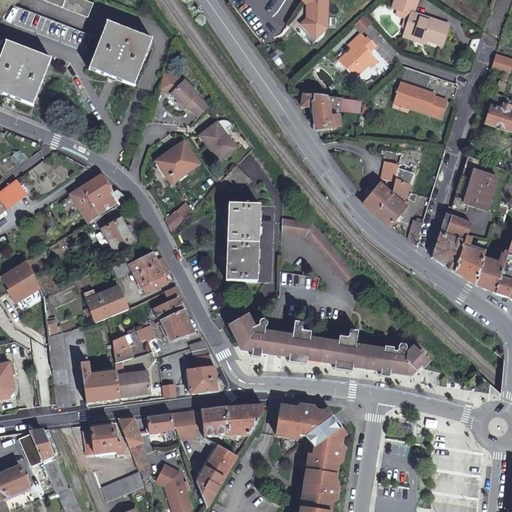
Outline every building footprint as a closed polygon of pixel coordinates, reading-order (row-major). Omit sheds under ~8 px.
[(93,2),(87,0),(47,0),(88,15),(93,2)] [(301,0),(307,5),(306,18),(300,24),(309,33),(315,27),(326,27),(326,16),(327,0),(301,0)] [(416,1),(412,0),(395,0),(392,9),(395,11),(405,14),(410,15),(404,34),(427,42),(441,46),(448,25),(413,13),(416,1)] [(91,35),(12,5),(2,16),(85,49),(91,35)] [(371,24),(364,17),(355,26),(361,33),(371,24)] [(152,39),(107,22),(106,23),(95,52),(91,62),(89,69),(108,77),(115,79),(134,86),(152,39)] [(315,27),(309,33),(314,39),(326,27),(315,27)] [(307,34),(300,37),(305,45),(311,42),(307,34)] [(367,66),(375,59),(369,53),(375,47),(367,38),(365,39),(361,34),(348,46),(351,49),(339,61),(354,78),(367,66)] [(427,42),(404,34),(402,38),(426,46),(427,42)] [(51,60),(5,42),(0,55),(0,93),(33,106),(51,60)] [(511,64),(511,60),(496,56),(492,69),(509,74),(511,64)] [(378,63),(375,59),(367,66),(371,69),(378,63)] [(185,81),(163,74),(157,91),(171,95),(184,108),(187,106),(199,117),(209,107),(197,96),(198,94),(185,81)] [(494,95),(502,97),(506,84),(505,84),(498,82),(494,95)] [(435,95),(400,84),(393,103),(411,108),(411,109),(441,118),(446,101),(435,98),(435,95)] [(341,110),(342,100),(302,95),(302,100),(301,107),(312,109),(315,131),(341,128),(340,116),(330,116),(329,110),(339,110),(341,110)] [(506,99),(502,97),(494,95),(484,125),(511,134),(511,109),(503,106),(506,99)] [(411,108),(393,103),(392,105),(410,111),(411,109),(411,108)] [(234,148),(215,122),(198,135),(217,160),(234,148)] [(200,166),(184,142),(155,161),(163,172),(167,170),(170,175),(167,177),(172,185),(200,166)] [(464,200),(487,208),(497,178),(478,172),(480,162),(467,157),(455,197),(464,200)] [(395,182),(395,180),(399,164),(387,161),(383,179),(395,182)] [(250,180),(236,167),(225,178),(240,192),(250,180)] [(104,214),(115,207),(128,199),(118,190),(112,193),(100,176),(70,195),(88,224),(91,222),(104,214)] [(27,195),(16,180),(0,191),(0,214),(5,211),(6,210),(27,195)] [(395,182),(392,195),(375,215),(389,227),(391,225),(406,208),(403,204),(410,185),(395,180),(395,182)] [(362,204),(375,215),(392,195),(379,184),(365,200),(362,204)] [(464,200),(455,197),(451,208),(464,213),(467,206),(486,212),(487,208),(464,200)] [(185,203),(176,211),(183,220),(192,211),(185,203)] [(260,206),(229,205),(228,221),(228,229),(227,258),(226,266),(226,281),(257,282),(260,206)] [(122,219),(115,207),(104,214),(110,225),(102,230),(95,234),(100,243),(108,239),(115,252),(134,241),(121,219),(122,219)] [(0,220),(8,215),(5,211),(0,214),(0,220)] [(171,232),(183,220),(176,211),(165,221),(171,232)] [(453,272),(465,238),(470,224),(445,215),(431,259),(453,272)] [(282,234),(286,234),(304,237),(306,223),(286,220),(282,219),(282,234)] [(423,224),(414,221),(408,240),(415,247),(423,224)] [(311,224),(306,223),(304,237),(306,237),(307,239),(317,230),(311,224)] [(355,276),(317,230),(307,239),(345,284),(355,276)] [(501,277),(494,293),(508,298),(511,301),(511,283),(508,282),(510,275),(511,276),(511,269),(511,267),(511,237),(507,252),(507,255),(501,277)] [(474,286),(482,261),(483,258),(484,255),(469,250),(472,240),(465,238),(453,272),(474,286)] [(507,255),(507,252),(504,251),(502,254),(500,254),(497,262),(496,266),(482,261),(474,286),(494,293),(501,277),(507,255)] [(157,261),(152,253),(132,265),(128,258),(113,266),(112,266),(118,278),(132,270),(145,294),(168,283),(164,276),(166,275),(169,273),(162,259),(157,261)] [(0,296),(5,293),(12,295),(16,302),(40,288),(28,260),(0,276),(0,296)] [(180,295),(176,287),(165,292),(168,300),(180,295)] [(126,305),(119,288),(99,296),(97,290),(84,294),(90,308),(85,310),(88,317),(93,315),(96,323),(110,318),(128,310),(126,305)] [(184,311),(186,309),(181,298),(178,299),(184,311)] [(161,321),(184,311),(178,299),(156,310),(161,321)] [(186,309),(184,311),(189,323),(192,322),(186,309)] [(184,311),(161,321),(154,324),(155,327),(159,326),(163,324),(167,333),(166,334),(170,342),(171,342),(172,342),(195,335),(189,323),(184,311)] [(254,328),(248,315),(228,326),(241,351),(253,353),(261,354),(269,355),(271,333),(264,332),(264,328),(267,325),(267,323),(266,322),(264,320),(262,321),(259,322),(259,325),(254,328)] [(56,323),(47,326),(49,337),(59,334),(56,323)] [(303,324),(294,323),(292,336),(286,335),(283,335),(281,357),(289,358),(306,361),(335,365),(353,368),(375,371),(378,349),(356,346),(358,332),(350,331),(349,337),(347,339),(339,338),(338,343),(310,339),(310,334),(303,332),(302,331),(303,324)] [(167,333),(163,324),(159,326),(163,335),(166,334),(167,333)] [(156,339),(150,326),(142,329),(138,331),(143,340),(146,339),(148,342),(156,339)] [(241,351),(228,326),(224,328),(238,356),(252,358),(253,353),(241,351)] [(63,333),(59,334),(49,337),(52,368),(52,371),(66,369),(63,333)] [(271,333),(269,355),(281,357),(283,335),(271,333)] [(134,345),(130,335),(124,337),(129,348),(134,345)] [(113,343),(116,364),(121,363),(134,359),(129,348),(124,337),(113,343)] [(214,367),(202,341),(189,345),(191,349),(194,356),(196,369),(188,370),(191,394),(217,391),(214,367)] [(404,346),(401,345),(400,346),(398,348),(398,350),(397,351),(396,352),(393,352),(393,349),(384,348),(384,350),(381,372),(390,373),(411,377),(420,367),(424,370),(430,363),(424,356),(425,355),(422,352),(420,353),(413,347),(407,353),(406,352),(406,348),(405,346),(404,346)] [(375,371),(381,372),(384,350),(378,349),(375,371)] [(281,357),(269,355),(261,354),(261,359),(281,362),(281,357)] [(306,366),(335,370),(335,365),(306,361),(306,366)] [(14,376),(12,363),(0,365),(0,395),(9,394),(10,391),(10,377),(14,376)] [(120,399),(120,397),(117,376),(117,373),(90,376),(88,363),(81,364),(87,403),(120,399)] [(390,373),(389,378),(412,381),(424,370),(420,367),(411,377),(390,373)] [(353,368),(352,373),(381,377),(381,372),(375,371),(353,368)] [(66,369),(52,371),(53,379),(67,377),(66,369)] [(148,372),(117,376),(120,397),(150,393),(148,372)] [(16,391),(14,376),(10,377),(10,391),(9,394),(0,395),(0,400),(10,399),(13,397),(14,396),(16,394),(16,391)] [(68,384),(67,377),(53,379),(53,386),(68,384)] [(68,384),(53,386),(54,393),(68,392),(68,384)] [(180,390),(179,384),(162,386),(164,398),(176,396),(176,391),(180,390)] [(68,392),(54,393),(55,401),(69,399),(68,392)] [(70,407),(69,399),(55,401),(56,409),(70,407)] [(263,412),(263,405),(225,408),(227,432),(227,435),(251,433),(263,412)] [(313,406),(299,405),(300,408),(279,405),(275,435),(290,437),(290,436),(298,437),(299,435),(305,436),(306,435),(318,425),(319,415),(313,406)] [(219,434),(217,408),(201,410),(204,436),(219,434)] [(227,432),(225,408),(217,408),(219,434),(227,432)] [(318,425),(333,414),(331,412),(328,408),(319,415),(318,425)] [(193,411),(171,414),(173,428),(176,428),(180,439),(196,437),(193,411)] [(173,428),(171,414),(146,417),(148,432),(173,429),(173,428)] [(342,427),(333,414),(318,425),(306,435),(314,447),(324,439),(342,427)] [(131,419),(118,421),(128,447),(140,443),(141,442),(131,419)] [(114,426),(114,421),(89,424),(90,430),(83,430),(86,456),(117,452),(118,458),(123,457),(123,454),(124,454),(122,444),(117,444),(114,426)] [(411,428),(388,425),(387,433),(386,437),(409,441),(411,428)] [(347,435),(342,427),(324,439),(338,441),(347,435)] [(49,479),(52,484),(56,493),(56,494),(62,506),(74,501),(69,488),(67,489),(54,458),(51,450),(56,448),(49,429),(29,432),(31,436),(43,465),(49,479)] [(43,465),(31,436),(18,441),(31,469),(43,465)] [(338,441),(324,439),(314,447),(313,454),(311,454),(310,462),(307,462),(304,478),(308,479),(307,487),(310,488),(310,492),(302,491),(302,492),(302,494),(305,495),(304,503),(301,502),(299,511),(329,511),(332,499),(336,500),(338,486),(334,485),(338,462),(342,462),(344,451),(338,441)] [(141,445),(130,450),(138,471),(150,466),(141,445)] [(237,456),(232,454),(218,446),(196,482),(206,508),(237,456)] [(60,456),(56,448),(51,450),(54,458),(60,456)] [(470,457),(467,486),(478,487),(481,458),(470,457)] [(0,511),(9,511),(3,498),(6,496),(29,486),(20,465),(0,474),(0,511)] [(164,465),(155,482),(163,486),(170,508),(175,507),(176,511),(188,511),(191,509),(185,491),(182,489),(180,485),(182,484),(179,473),(164,465)] [(150,466),(138,471),(139,472),(138,472),(140,479),(153,474),(150,466)] [(143,486),(140,479),(138,472),(101,488),(107,502),(143,486)] [(30,490),(29,486),(6,496),(8,500),(30,490)] [(452,505),(450,511),(472,511),(475,502),(451,497),(449,504),(452,505)] [(75,511),(79,511),(74,501),(62,506),(64,511),(75,511)]
